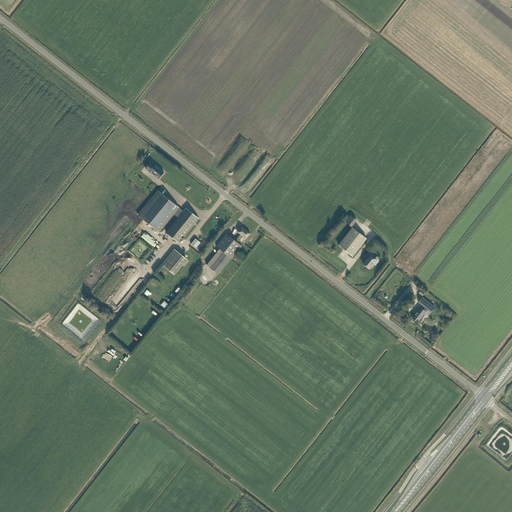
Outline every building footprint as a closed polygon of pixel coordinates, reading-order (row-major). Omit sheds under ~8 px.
[(159,179),(164,172),(155,165),(154,166),(150,163),(146,169),(151,173),(159,179)] [(174,212),(179,217),(184,211),(159,191),(139,215),(159,231),(174,212)] [(186,208),(184,211),(179,217),(167,232),(179,242),(198,219),(186,208)] [(350,215),(345,221),(352,226),(356,220),(350,215)] [(236,241),(238,243),(241,238),(245,241),(250,233),(242,227),(238,232),(241,234),(236,241)] [(352,227),(338,245),(353,256),(367,238),(352,227)] [(242,246),(238,243),(236,241),(226,233),(216,246),(220,249),(207,265),(219,275),(231,258),(232,259),(242,246)] [(196,239),(191,244),(196,248),(201,243),(196,239)] [(175,249),(162,265),(174,275),(187,260),(175,249)] [(370,254),(363,264),(369,269),(371,266),(372,266),(374,264),(375,265),(378,261),(378,259),(377,257),(376,256),(374,258),(370,254)] [(420,307),(412,318),(418,323),(428,310),(431,313),(435,307),(422,297),(418,302),(425,308),(424,310),(420,307)]
